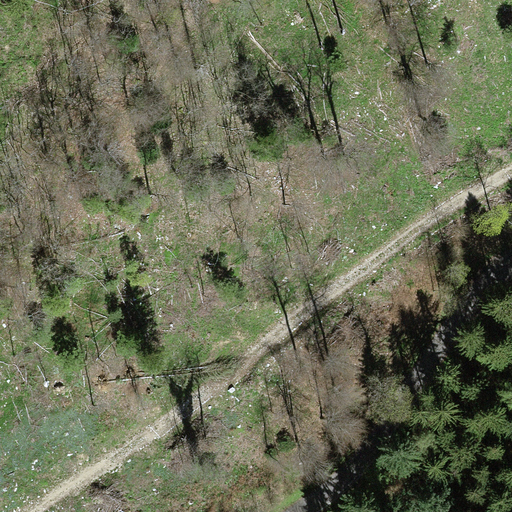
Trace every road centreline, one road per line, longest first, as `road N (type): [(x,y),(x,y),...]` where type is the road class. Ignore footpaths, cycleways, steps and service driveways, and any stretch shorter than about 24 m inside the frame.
road 1 (track): [(36,511),(511,181)]
road 2 (unclassified): [(276,511),(324,471),(471,291),(511,262)]
